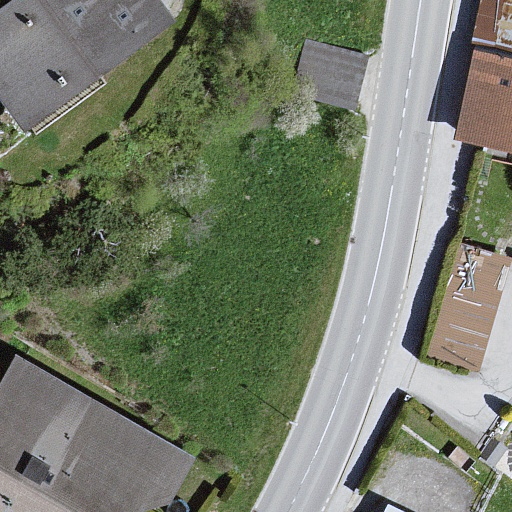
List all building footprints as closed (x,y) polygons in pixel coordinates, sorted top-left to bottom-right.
[(20,0),(0,14),(0,122),(12,141),(162,34),(176,0),(20,0)] [(511,0),(477,0),(469,49),(511,58),(511,0)] [(316,41),(310,88),(361,94),(367,47),(316,41)] [(511,68),(470,59),(451,145),(511,161),(511,68)] [(508,266),(451,248),(415,357),(477,379),(508,266)] [(0,383),(0,511),(180,511),(199,475),(10,364),(0,383)]
